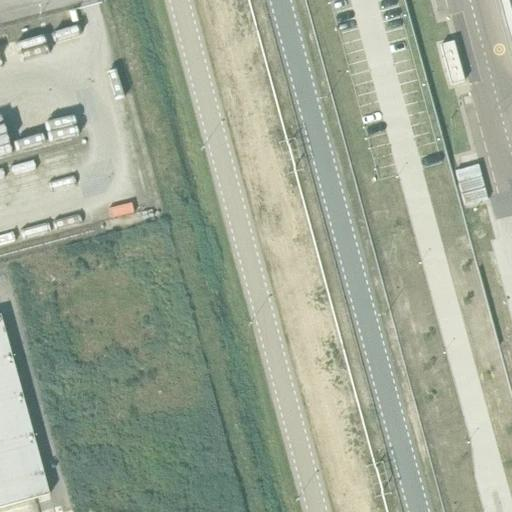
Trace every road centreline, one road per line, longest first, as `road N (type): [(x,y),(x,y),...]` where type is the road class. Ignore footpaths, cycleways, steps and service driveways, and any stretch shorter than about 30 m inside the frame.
road 1 (unclassified): [(417,511),(278,0)]
road 2 (unclassified): [(177,0),(315,511)]
road 3 (unknown): [(1,75),(45,70),(77,80),(97,108),(106,147),(94,183),(63,203),(0,221)]
